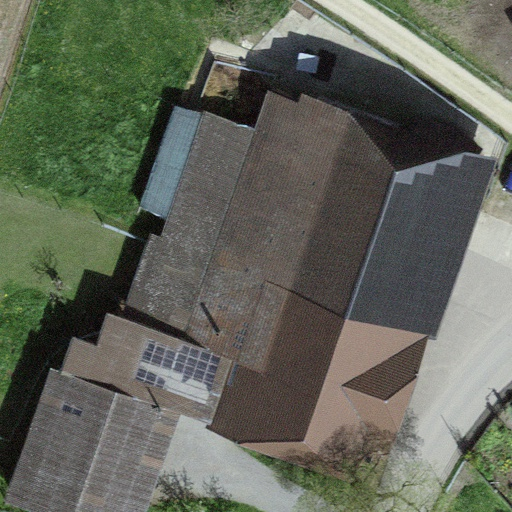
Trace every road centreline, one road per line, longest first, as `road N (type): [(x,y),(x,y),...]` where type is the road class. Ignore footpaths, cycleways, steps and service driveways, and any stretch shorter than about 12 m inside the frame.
road 1 (track): [(331,0),(511,128)]
road 2 (unclassified): [(511,350),(441,438),(403,511)]
